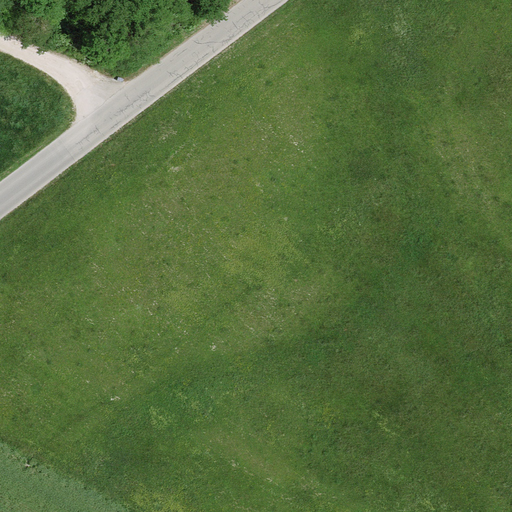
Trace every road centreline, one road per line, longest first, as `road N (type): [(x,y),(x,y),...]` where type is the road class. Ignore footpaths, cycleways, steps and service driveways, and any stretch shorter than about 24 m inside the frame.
road 1 (unclassified): [(262,0),(0,198)]
road 2 (track): [(0,39),(129,100)]
